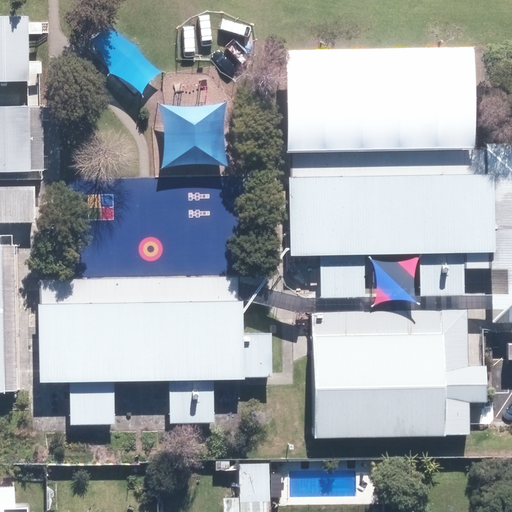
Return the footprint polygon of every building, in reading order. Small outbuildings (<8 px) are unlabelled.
[(28,16),(0,16),(0,83),(29,83),(28,16)] [(195,107),(160,105),(164,135),(162,169),(198,164),(227,166),(224,139),(227,102),(195,107)] [(0,171),(32,171),(31,106),(0,106),(0,171)] [(511,166),(293,171),(295,251),(322,250),(323,296),(368,295),(367,251),(421,250),(422,294),(468,293),(468,266),(493,266),(494,318),(511,317),(511,166)] [(39,185),(0,185),(0,220),(40,220),(39,185)] [(0,388),(14,388),(13,235),(0,235),(0,388)] [(248,297),(43,300),(44,377),(71,376),(72,421),(119,421),(118,376),(172,376),(173,420),(220,419),(219,376),(274,375),(273,330),(248,330),(248,297)] [(473,307),(311,308),(312,435),(474,433),(473,307)] [(272,511),(271,461),(239,461),(240,511),(272,511)]
